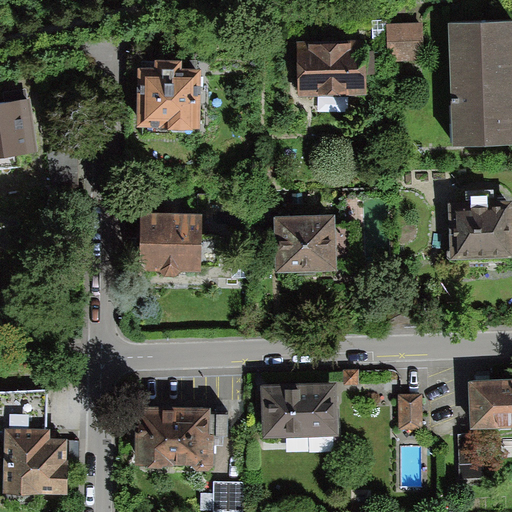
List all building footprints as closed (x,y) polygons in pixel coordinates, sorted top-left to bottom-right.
[(511,16),(448,19),(452,147),(511,145),(511,16)] [(385,27),(386,62),(418,62),(418,27),(385,27)] [(293,38),(294,95),(366,93),(365,36),(293,38)] [(139,69),(137,126),(191,128),(193,71),(139,69)] [(30,99),(0,102),(0,168),(25,165),(24,155),(36,153),(30,99)] [(136,206),(135,269),(202,270),(203,207),(136,206)] [(450,209),(449,261),(511,262),(511,209),(450,209)] [(276,215),(277,270),(335,268),(334,214),(276,215)] [(511,377),(467,382),(471,425),(511,421),(511,377)] [(260,436),(338,433),(336,380),(258,383),(260,436)] [(390,426),(419,428),(420,391),(392,390),(390,426)] [(138,402),(136,464),(209,467),(212,404),(138,402)] [(0,426),(0,492),(59,492),(59,426),(0,426)] [(231,479),(211,479),(211,510),(240,510),(240,479),(231,479)]
